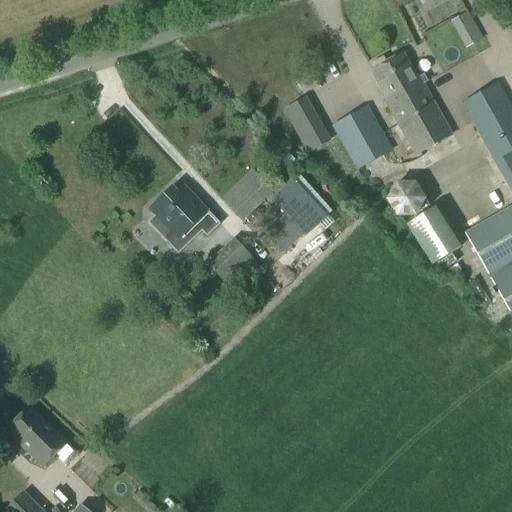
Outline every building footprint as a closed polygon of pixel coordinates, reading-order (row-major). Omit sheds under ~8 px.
[(414,158),(453,136),(420,78),(417,79),(404,55),(370,73),(384,98),(382,100),(414,158)] [(511,196),(511,109),(498,84),(460,105),(511,196)] [(306,152),(325,143),(306,103),(287,112),(306,152)] [(356,172),(392,152),(367,108),(332,127),(356,172)] [(301,164),(286,150),(275,163),(289,176),(301,164)] [(284,256),(294,247),(325,217),(291,180),(272,199),(283,212),(272,222),(262,231),(284,256)] [(396,184),(387,201),(397,218),(416,217),(425,200),(415,184),(396,184)] [(190,193),(183,199),(172,187),(148,210),(154,217),(147,224),(178,256),(202,233),(207,238),(220,225),(190,193)] [(490,278),(511,265),(511,208),(465,234),(490,278)] [(230,288),(256,263),(234,241),(208,265),(230,288)] [(511,265),(490,278),(511,318),(511,265)] [(256,301),(249,294),(239,304),(245,310),(256,301)] [(29,411),(8,433),(42,467),(46,470),(58,458),(54,455),(64,445),(29,411)] [(145,511),(155,511),(157,510),(138,493),(132,500),(145,511)] [(40,511),(23,495),(6,511),(40,511)]
